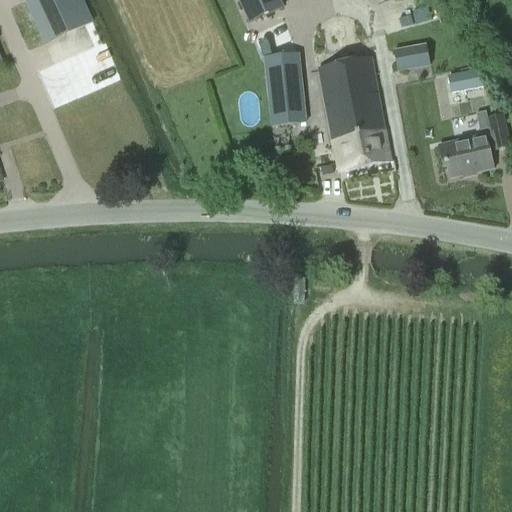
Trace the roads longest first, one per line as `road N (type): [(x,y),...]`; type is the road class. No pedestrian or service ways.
road 1 (tertiary): [(0,223),(169,211),(296,214),(511,243)]
road 2 (track): [(298,511),(302,339),(319,313),(357,294),(365,220)]
road 3 (track): [(0,18),(81,215)]
